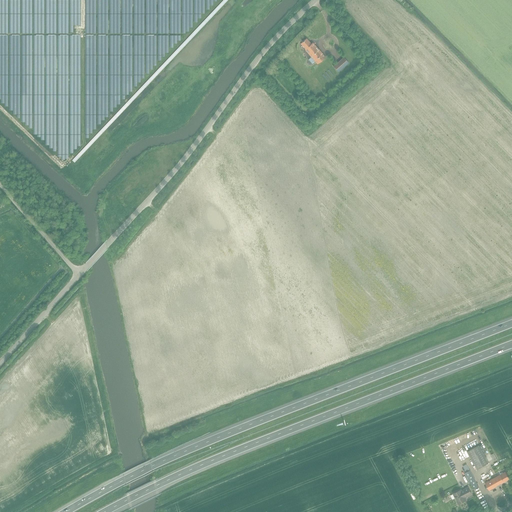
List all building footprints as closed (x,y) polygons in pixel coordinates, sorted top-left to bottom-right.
[(310,43),(306,38),(300,43),(305,48),(304,49),(317,63),(325,57),(321,53),(322,52),(319,49),(318,49),(312,42),(310,43)] [(338,71),(348,62),(343,57),(333,66),(338,71)] [(477,469),(489,462),(479,445),(467,451),(477,469)] [(473,488),(478,486),(467,464),(464,465),(467,471),(465,472),(473,488)] [(489,490),(510,478),(506,471),(485,483),(489,490)] [(472,494),(468,487),(461,490),(461,489),(453,493),(458,504),(466,500),(465,497),(472,494)]
